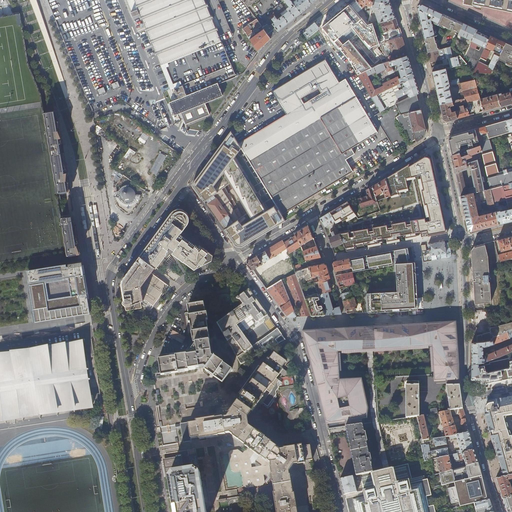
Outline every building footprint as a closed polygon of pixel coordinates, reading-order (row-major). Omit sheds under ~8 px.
[(139,10),(135,0),(126,0),(131,13),(139,10)] [(174,89),(178,98),(184,96),(185,97),(176,100),(181,113),(186,125),(210,115),(205,103),(223,96),(219,84),(236,77),(222,41),(233,37),(231,31),(218,0),(135,0),(139,10),(131,13),(133,17),(141,14),(172,89),(180,86),(180,87),(174,89)] [(282,16),(288,24),(294,19),(301,13),(290,0),(284,0),(284,1),(289,7),(286,9),(288,11),(282,16)] [(309,7),(312,4),(308,0),(290,0),(301,13),(307,9),(309,7)] [(363,8),(356,0),(355,0),(352,2),(349,6),(356,14),(363,8)] [(356,0),(363,8),(366,6),(371,6),(370,8),(372,9),(373,7),(374,0),(356,0)] [(389,0),(374,0),(373,7),(380,8),(380,10),(376,11),(375,13),(378,24),(381,23),(395,18),(392,9),(389,0)] [(511,0),(463,0),(463,4),(474,6),(474,4),(476,4),(477,2),(482,3),(481,5),(483,6),(484,4),(488,4),(487,7),(511,11),(511,0)] [(281,13),(285,10),(281,4),(276,7),(281,13)] [(438,26),(443,14),(433,10),(422,4),(417,8),(421,25),(424,39),(434,37),(437,36),(436,32),(434,31),(434,32),(431,20),(434,22),(434,24),(438,26)] [(356,14),(349,6),(332,19),(322,27),(350,61),(358,75),(380,65),(388,62),(387,58),(382,43),(378,44),(375,36),(372,27),(372,26),(371,26),(367,27),(360,19),(356,14)] [(27,62),(21,13),(0,17),(0,335),(85,322),(84,315),(92,313),(83,260),(69,261),(68,255),(61,216),(57,191),(44,111),(41,94),(27,62)] [(274,21),(275,22),(278,20),(275,17),(276,16),(274,13),(268,18),(271,21),(273,20),(274,21)] [(454,19),(443,14),(438,26),(444,28),(446,27),(449,29),(451,27),(453,28),(452,29),(457,31),(457,32),(459,33),(464,24),(454,19)] [(272,24),(278,32),(288,24),(282,16),(278,20),(275,22),(272,24)] [(363,16),(360,19),(367,27),(369,22),(363,16)] [(397,24),(395,18),(381,23),(384,32),(389,30),(392,29),(393,30),(399,28),(397,24)] [(243,29),(259,53),(264,46),(266,44),(269,42),(271,39),(263,28),(257,19),(252,23),(256,29),(259,32),(258,32),(259,33),(256,35),(254,32),(253,33),(247,26),(243,29)] [(263,28),(271,39),(274,36),(275,35),(277,33),(278,32),(272,24),(271,25),(269,27),(267,24),(263,28)] [(471,27),(464,24),(459,33),(458,35),(462,37),(461,38),(463,39),(465,39),(466,38),(472,41),(477,30),(471,27)] [(401,34),(399,28),(393,30),(389,31),(375,36),(378,44),(382,43),(384,42),(402,37),(401,34)] [(484,33),(477,30),(472,41),(470,47),(475,49),(478,44),(485,48),(490,36),(484,33)] [(500,49),(501,48),(503,49),(505,43),(499,40),(490,36),(485,48),(474,73),(478,73),(479,71),(482,72),(481,73),(491,74),(497,61),(502,51),(500,49)] [(404,46),(402,37),(384,42),(387,52),(390,52),(388,48),(391,47),(394,55),(387,58),(388,62),(408,56),(404,46)] [(434,37),(424,39),(426,46),(428,53),(440,50),(437,40),(435,40),(434,37)] [(511,46),(505,43),(503,49),(502,51),(497,61),(504,64),(505,63),(511,65),(511,46)] [(440,50),(428,53),(429,59),(430,63),(448,59),(452,58),(450,48),(440,50)] [(414,77),(411,67),(408,56),(388,62),(380,65),(358,75),(372,98),(396,86),(400,84),(403,83),(414,77)] [(452,58),(448,59),(451,68),(467,65),(460,56),(452,58)] [(239,144),(282,215),(324,190),(351,173),(353,172),(348,164),(346,160),(354,154),(351,149),(372,136),(378,132),(345,79),(340,83),(336,77),(325,59),(288,82),(272,92),(274,96),(286,115),(239,144)] [(434,80),(436,89),(449,86),(450,86),(449,83),(446,69),(443,70),(432,72),(434,80)] [(416,82),(414,77),(403,83),(404,85),(402,86),(403,87),(404,87),(405,87),(404,88),(404,89),(399,91),(397,89),(396,86),(372,98),(380,113),(386,110),(396,105),(400,103),(398,99),(408,94),(408,96),(409,98),(417,94),(417,95),(420,93),(419,91),(417,84),(416,82)] [(475,81),(475,80),(464,83),(460,84),(464,95),(465,99),(464,99),(466,103),(472,101),(480,99),(476,84),(475,81)] [(113,91),(120,88),(117,82),(110,85),(113,91)] [(461,96),(464,95),(460,84),(454,85),(455,88),(458,87),(461,96)] [(511,103),(511,90),(506,92),(506,93),(502,95),(501,93),(499,94),(498,92),(499,91),(497,85),(495,86),(497,94),(501,107),(507,105),(511,103)] [(438,97),(440,104),(453,102),(450,91),(451,91),(451,89),(450,89),(449,86),(436,89),(438,97)] [(99,97),(105,94),(103,88),(96,91),(99,97)] [(491,109),(501,107),(497,94),(491,96),(490,95),(488,95),(489,97),(487,97),(486,93),(483,94),(485,98),(480,99),(484,111),(491,109)] [(418,99),(417,95),(417,94),(409,98),(400,103),(396,105),(401,115),(396,118),(408,138),(407,138),(411,142),(415,140),(417,143),(421,140),(423,138),(425,136),(425,134),(426,130),(422,113),(421,110),(418,99)] [(175,115),(181,113),(176,100),(170,103),(175,115)] [(447,122),(470,116),(468,108),(464,109),(464,106),(459,107),(460,110),(456,112),(455,110),(452,111),(453,112),(452,113),(450,108),(451,106),(458,105),(458,106),(459,106),(459,104),(460,104),(459,100),(455,101),(453,102),(440,104),(442,112),(444,120),(447,122)] [(44,111),(57,191),(60,191),(68,189),(66,173),(65,169),(68,169),(65,151),(62,151),(60,142),(63,142),(59,128),(58,129),(58,127),(59,127),(58,108),(46,110),(46,111),(44,111)] [(511,119),(475,130),(480,146),(481,152),(482,155),(483,158),(483,159),(488,181),(490,190),(511,183),(511,144),(510,145),(511,151),(511,169),(499,173),(489,139),(511,132),(511,119)] [(480,146),(475,130),(450,137),(448,140),(449,147),(451,156),(459,153),(464,151),(462,144),(470,141),(472,149),(480,146)] [(239,144),(232,131),(227,138),(193,184),(236,246),(243,247),(286,221),(282,215),(239,144)] [(459,153),(451,156),(453,163),(454,168),(466,164),(465,161),(466,159),(471,158),(472,157),(471,155),(481,152),(480,146),(472,149),(467,151),(468,155),(461,157),(459,153)] [(129,148),(125,156),(129,159),(131,155),(134,156),(136,152),(129,148)] [(151,173),(157,175),(166,155),(159,152),(151,173)] [(427,154),(386,179),(391,196),(402,194),(402,191),(411,188),(409,179),(420,178),(428,215),(409,219),(413,239),(448,233),(447,227),(445,219),(443,209),(437,182),(431,156),(427,154)] [(484,182),(482,177),(481,177),(477,161),(466,164),(454,168),(458,188),(460,197),(473,193),(484,191),(482,183),(484,182)] [(386,179),(372,187),(376,197),(384,192),(386,198),(391,196),(386,179)] [(496,212),(499,225),(511,221),(511,183),(490,190),(494,207),(499,206),(498,203),(506,201),(508,210),(503,212),(502,209),(501,209),(500,209),(499,210),(500,211),(496,212)] [(126,186),(123,188),(121,189),(120,191),(119,194),(120,197),(121,199),(123,201),(125,202),(128,202),(131,202),(133,200),(135,198),(136,194),(135,191),(132,188),(129,186),(126,186)] [(372,187),(367,190),(369,196),(359,199),(361,208),(378,203),(377,202),(377,199),(376,197),(372,187)] [(484,191),(488,208),(494,207),(490,190),(487,190),(484,191)] [(473,193),(460,197),(463,210),(465,220),(478,217),(478,216),(473,193)] [(348,201),(330,212),(335,221),(342,218),(344,221),(355,214),(348,201)] [(173,211),(140,256),(155,267),(156,268),(156,267),(158,267),(162,262),(161,262),(169,251),(168,249),(170,246),(175,251),(173,253),(195,270),(197,269),(200,264),(203,266),(203,265),(205,263),(206,264),(212,261),(213,255),(200,245),(198,247),(196,245),(194,247),(179,235),(187,224),(188,224),(189,222),(190,220),(190,216),(189,215),(188,215),(186,212),(186,211),(184,209),(181,209),(180,208),(177,209),(175,210),(173,211)] [(335,221),(330,212),(320,218),(325,227),(335,221)] [(478,217),(465,220),(467,230),(471,232),(499,225),(496,212),(478,217)] [(61,216),(68,255),(79,253),(80,243),(77,243),(77,242),(80,241),(77,224),(74,224),(74,223),(72,214),(64,215),(61,216)] [(413,239),(409,219),(340,234),(343,243),(347,252),(413,239)] [(308,225),(295,233),(296,236),(299,241),(301,245),(307,242),(314,238),(308,225)] [(332,237),(329,238),(332,248),(343,243),(340,234),(335,236),(333,230),(330,231),(332,237)] [(284,243),(287,248),(299,241),(296,236),(284,243)] [(511,248),(509,238),(498,240),(501,251),(511,249),(511,248)] [(270,259),(287,248),(284,243),(283,241),(265,251),(270,259)] [(287,248),(289,254),(301,247),(301,245),(299,241),(287,248)] [(445,242),(428,244),(430,256),(439,254),(447,253),(445,242)] [(488,257),(485,244),(474,246),(471,251),(473,278),(475,278),(475,281),(476,283),(473,283),(473,284),(475,304),(477,304),(477,306),(483,306),(483,303),(491,303),(490,283),(493,283),(492,275),(489,275),(488,257)] [(306,261),(321,258),(317,246),(303,252),(306,261)] [(408,248),(394,251),(395,260),(395,261),(398,261),(408,259),(410,258),(408,248)] [(265,251),(257,256),(261,261),(262,260),(264,263),(270,259),(265,251)] [(511,251),(498,255),(500,262),(511,258),(511,251)] [(369,269),(393,264),(392,260),(390,252),(367,256),(369,269)] [(140,256),(121,281),(125,303),(125,302),(126,304),(127,311),(142,308),(142,307),(141,302),(146,301),(149,303),(153,306),(168,286),(151,273),(155,267),(140,256)] [(249,264),(253,270),(261,265),(259,263),(261,262),(261,261),(257,256),(250,260),(249,264)] [(365,269),(363,256),(350,259),(352,268),(353,272),(365,269)] [(352,268),(350,259),(334,262),(333,264),(335,272),(352,268)] [(418,309),(415,262),(409,262),(396,263),(397,291),(367,293),(368,312),(399,310),(418,309)] [(268,275),(272,282),(291,271),(287,264),(268,275)] [(318,316),(325,315),(324,311),(320,299),(318,295),(318,293),(314,283),(312,278),(310,267),(309,267),(302,270),(300,264),(294,267),(295,271),(296,274),(307,306),(311,316),(318,316)] [(328,279),(330,278),(327,266),(324,264),(310,267),(312,278),(314,283),(315,283),(313,278),(316,277),(316,276),(316,275),(319,275),(319,277),(318,277),(319,281),(328,279)] [(353,272),(336,276),(340,289),(348,287),(356,284),(353,272)] [(300,317),(311,316),(307,306),(296,274),(284,279),(285,282),(287,281),(298,311),(300,317)] [(321,294),(328,292),(331,291),(328,279),(319,281),(318,282),(321,294)] [(297,317),(295,312),(282,280),(267,289),(276,301),(288,318),(297,317)] [(348,287),(340,289),(343,301),(353,298),(352,293),(351,293),(351,291),(349,292),(348,287)] [(285,340),(286,340),(275,326),(271,328),(273,331),(252,347),(243,333),(254,325),(255,324),(255,323),(254,321),(255,321),(256,322),(257,322),(258,322),(268,315),(249,289),(247,290),(237,298),(238,300),(238,299),(239,300),(240,300),(243,304),(218,323),(241,364),(281,342),(285,340)] [(324,311),(325,315),(342,314),(340,307),(333,309),(328,292),(321,294),(320,294),(318,295),(320,299),(322,298),(322,301),(322,302),(323,302),(324,303),(324,304),(325,304),(327,307),(325,308),(326,310),(324,311)] [(353,298),(343,301),(346,311),(357,308),(356,305),(357,305),(357,303),(356,304),(354,298),(353,298)] [(189,313),(188,313),(187,314),(192,345),(187,352),(161,356),(159,359),(160,367),(161,376),(179,373),(190,371),(198,370),(203,369),(204,370),(215,376),(224,382),(233,369),(223,363),(213,357),(212,356),(211,352),(210,343),(211,342),(209,330),(206,314),(206,311),(204,311),(203,304),(189,306),(189,313)] [(459,378),(459,363),(458,363),(457,361),(457,359),(459,359),(458,351),(456,322),(433,323),(433,325),(426,325),(426,324),(420,324),(373,327),(373,329),(370,329),(370,328),(369,328),(368,328),(367,329),(365,329),(365,328),(338,329),(338,331),(334,331),(334,330),(302,332),(314,376),(315,376),(316,382),(315,382),(316,387),(317,387),(322,403),(320,403),(324,417),(326,424),(326,425),(344,421),(346,427),(362,425),(361,420),(366,419),(369,409),(368,405),(366,396),(362,380),(339,381),(340,386),(337,386),(337,376),(335,351),(370,349),(393,348),(428,346),(434,345),(436,371),(436,375),(434,376),(434,382),(446,383),(459,382),(459,378)] [(491,333),(477,336),(477,342),(482,342),(485,342),(493,340),(492,338),(511,329),(511,322),(491,328),(490,330),(491,333)] [(511,329),(492,338),(493,340),(494,344),(511,338),(511,329)] [(482,342),(477,342),(472,343),(472,345),(471,364),(478,363),(485,362),(511,351),(511,344),(485,356),(485,358),(483,358),(483,347),(485,347),(494,344),(493,340),(485,342),(482,342)] [(0,354),(0,421),(92,407),(82,343),(0,354)] [(298,465),(305,464),(305,461),(313,460),(310,445),(302,446),(302,444),(295,446),(295,447),(291,447),(284,449),(280,450),(276,447),(269,442),(270,440),(264,436),(255,429),(255,430),(251,427),(249,426),(248,418),(252,412),(253,412),(261,401),(264,403),(268,406),(276,396),(276,393),(276,392),(279,392),(279,382),(276,380),(279,375),(284,369),(282,368),(287,361),(278,355),(275,352),(270,359),(268,358),(264,365),(252,381),(245,390),(238,401),(238,402),(234,408),(230,414),(231,415),(228,418),(224,419),(224,418),(217,419),(216,418),(197,421),(198,423),(190,424),(192,439),(200,438),(200,440),(220,437),(219,436),(227,434),(227,433),(231,433),(234,435),(233,436),(239,440),(240,441),(244,444),(243,445),(246,447),(253,452),(258,456),(259,455),(266,461),(267,460),(270,463),(271,468),(269,468),(270,474),(269,475),(271,482),(272,482),(272,486),(274,485),(291,482),(290,475),(289,475),(289,471),(294,464),(298,464),(298,465)] [(478,363),(471,364),(471,368),(471,379),(485,380),(486,384),(511,377),(511,358),(509,359),(509,358),(489,363),(489,364),(478,367),(478,363)] [(248,373),(241,368),(238,372),(246,377),(248,373)] [(405,386),(406,419),(417,417),(419,417),(419,410),(419,403),(419,387),(419,382),(418,382),(406,382),(406,386),(405,386)] [(455,410),(463,409),(461,397),(459,386),(447,386),(450,410),(448,410),(448,411),(455,410)] [(155,397),(168,398),(168,393),(161,392),(161,390),(156,389),(155,397)] [(504,477),(511,474),(511,441),(511,442),(511,437),(509,438),(507,431),(506,431),(503,418),(509,416),(511,415),(511,397),(505,399),(496,401),(497,403),(493,404),(493,405),(489,406),(488,407),(487,408),(487,409),(488,412),(488,414),(489,416),(488,416),(498,454),(503,473),(504,477)] [(461,434),(469,433),(467,424),(466,422),(466,420),(465,414),(463,409),(455,410),(448,411),(439,413),(443,428),(446,437),(449,437),(457,435),(453,419),(452,419),(452,416),(456,415),(456,417),(459,417),(460,419),(461,419),(462,420),(461,424),(462,429),(460,430),(461,434)] [(419,417),(417,417),(419,426),(422,440),(423,441),(427,440),(429,440),(426,426),(424,416),(419,417)] [(192,439),(190,424),(189,422),(181,424),(184,443),(193,441),(192,439)] [(362,425),(346,427),(356,476),(360,475),(372,473),(362,425)] [(462,455),(474,450),(471,439),(469,433),(461,434),(457,435),(449,437),(450,440),(457,438),(460,451),(457,451),(458,454),(458,456),(462,455)] [(446,437),(432,439),(433,441),(434,441),(435,447),(447,445),(446,437)] [(436,459),(449,456),(448,448),(430,452),(429,445),(428,445),(427,440),(423,441),(422,440),(420,440),(424,459),(425,461),(436,459)] [(262,476),(269,475),(270,474),(269,468),(271,468),(270,463),(267,460),(266,461),(259,455),(258,456),(254,462),(255,467),(250,468),(248,458),(253,452),(246,447),(242,453),(241,453),(236,449),(228,450),(227,452),(228,460),(230,461),(229,463),(230,470),(233,472),(240,471),(241,478),(242,479),(241,480),(242,486),(245,489),(252,488),(253,486),(254,487),(262,486),(264,483),(262,476)] [(199,472),(200,472),(196,449),(187,450),(188,457),(192,456),(194,469),(195,469),(199,472)] [(467,467),(478,464),(478,461),(475,454),(474,450),(462,455),(464,460),(467,467)] [(258,456),(253,452),(248,458),(250,468),(255,467),(254,462),(258,456)] [(440,474),(453,471),(449,456),(436,459),(440,474)] [(170,459),(171,465),(182,464),(181,457),(170,459)] [(172,472),(183,470),(182,464),(171,465),(172,472)] [(453,471),(440,474),(442,485),(454,483),(482,476),(481,476),(480,475),(480,473),(481,473),(478,464),(467,467),(453,471)] [(388,469),(382,471),(372,473),(360,475),(364,491),(357,492),(347,494),(350,508),(353,507),(353,511),(430,511),(430,506),(427,496),(426,489),(428,489),(426,480),(425,478),(412,481),(408,465),(388,469)] [(409,465),(408,465),(412,481),(425,478),(424,474),(422,475),(412,477),(409,465)] [(183,470),(172,472),(168,477),(173,511),(206,511),(200,472),(199,472),(195,469),(194,469),(190,469),(183,470)] [(501,491),(503,499),(511,496),(511,490),(509,483),(508,481),(511,479),(511,474),(504,477),(496,479),(501,491)] [(474,504),(488,501),(488,498),(486,499),(486,497),(487,496),(488,496),(486,489),(484,480),(483,480),(482,481),(482,479),(483,478),(482,476),(454,483),(456,487),(448,489),(452,504),(460,502),(461,507),(474,504)] [(353,477),(340,480),(342,486),(344,495),(347,494),(357,492),(353,477)] [(297,511),(295,494),(293,494),(291,482),(274,485),(275,493),(274,493),(276,511),(297,511)] [(511,511),(511,496),(503,499),(505,504),(506,509),(507,511),(511,511)] [(488,501),(474,504),(476,511),(494,511),(494,510),(493,506),(491,500),(488,501)]
